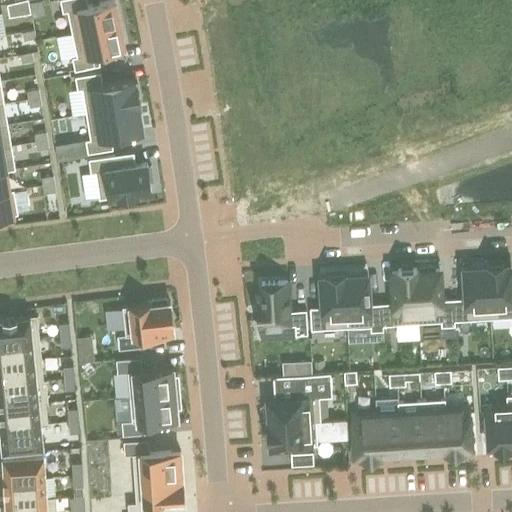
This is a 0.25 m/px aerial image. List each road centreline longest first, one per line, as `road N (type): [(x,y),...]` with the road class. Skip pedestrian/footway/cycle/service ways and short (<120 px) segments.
road 1 (residential): [(217,511),(192,243)]
road 2 (residential): [(192,243),(151,0)]
road 3 (residential): [(0,266),(192,243)]
road 4 (residential): [(340,238),(511,226)]
road 5 (residential): [(511,132),(356,187)]
road 6 (residential): [(511,503),(358,511)]
